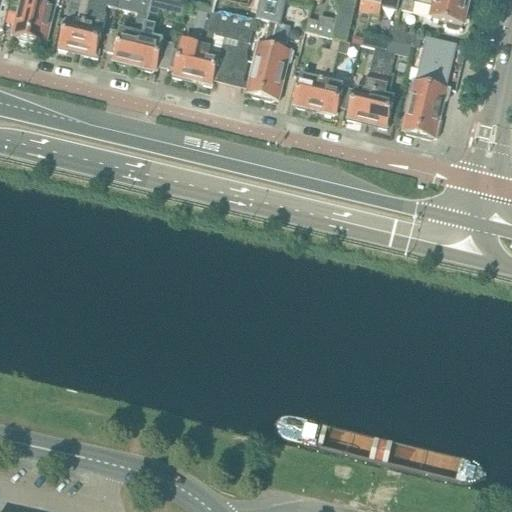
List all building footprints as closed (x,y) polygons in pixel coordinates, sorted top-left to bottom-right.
[(20,0),(11,38),(28,42),(38,0),(20,0)] [(38,0),(28,42),(45,46),(56,0),(38,0)] [(68,51),(77,54),(80,54),(82,46),(78,43),(80,34),(82,34),(90,0),(81,0),(76,24),(65,22),(58,51),(67,54),(68,51)] [(82,46),(80,54),(87,56),(86,58),(97,61),(100,52),(97,51),(106,15),(104,15),(106,8),(116,10),(118,0),(90,0),(82,34),(80,34),(78,43),(82,46)] [(111,30),(105,55),(114,58),(112,64),(128,68),(128,66),(136,68),(139,56),(136,52),(138,43),(140,44),(150,0),(118,0),(116,10),(138,15),(135,30),(131,29),(130,34),(111,30)] [(136,52),(139,56),(136,68),(141,69),(140,71),(156,75),(157,69),(168,72),(169,70),(173,51),(175,45),(153,40),(159,14),(181,19),(184,5),(168,1),(163,0),(150,0),(140,44),(138,43),(136,52)] [(210,11),(213,12),(216,1),(211,0),(208,0),(206,10),(210,11)] [(275,0),(260,0),(256,20),(270,24),(280,26),(286,3),(280,1),(275,0)] [(336,22),(332,41),(341,43),(346,44),(356,3),(342,0),(336,22)] [(362,0),(359,13),(369,16),(372,0),(362,0)] [(372,0),(369,16),(379,18),(381,9),(396,13),(399,0),(372,0)] [(436,0),(403,0),(400,12),(412,15),(414,4),(434,9),(431,21),(446,24),(445,26),(446,29),(448,31),(455,33),(458,32),(460,30),(460,27),(462,28),(463,25),(465,24),(467,16),(465,15),(467,7),(462,5),(462,7),(454,6),(453,1),(447,0),(440,0),(440,2),(436,1),(436,0)] [(0,32),(2,33),(9,5),(0,2),(0,32)] [(173,51),(169,70),(174,71),(172,79),(186,83),(186,80),(191,82),(193,72),(198,70),(200,61),(198,60),(209,13),(198,11),(190,46),(181,43),(179,52),(173,51)] [(191,82),(192,82),(199,83),(198,86),(212,89),(214,77),(242,84),(248,60),(246,59),(255,22),(245,20),(213,12),(213,14),(209,13),(198,60),(200,61),(198,70),(193,72),(191,82)] [(309,21),(306,35),(319,38),(332,41),(336,22),(319,18),(318,23),(309,21)] [(247,98),(262,101),(280,26),(270,24),(264,46),(256,44),(253,55),(255,58),(246,95),(248,96),(247,98)] [(291,29),(280,26),(262,101),(276,105),(277,103),(278,103),(287,66),(291,65),(293,53),(285,51),(291,29)] [(413,49),(416,37),(391,31),(389,43),(413,49)] [(354,38),(352,46),(360,48),(362,39),(354,38)] [(374,51),(384,54),(387,54),(389,45),(363,39),(361,48),(374,51)] [(407,134),(406,136),(418,139),(442,43),(427,40),(426,45),(425,52),(428,53),(423,73),(420,72),(417,83),(412,82),(409,93),(411,96),(402,133),(407,134)] [(318,88),(316,96),(319,102),(317,112),(321,113),(320,116),(336,119),(338,112),(345,114),(345,112),(350,90),(351,89),(332,84),(334,78),(332,78),(337,54),(338,54),(341,43),(332,41),(330,52),(329,52),(320,88),(318,88)] [(418,139),(432,142),(438,139),(441,123),(439,123),(444,104),(447,102),(449,92),(450,91),(445,90),(447,79),(444,78),(449,58),(452,59),(454,52),(455,52),(456,47),(442,43),(418,139)] [(300,76),(292,109),(308,113),(308,110),(315,112),(317,112),(319,102),(316,96),(318,88),(320,88),(329,52),(321,50),(315,75),(313,74),(312,79),(300,76)] [(361,123),(369,125),(372,114),(369,111),(371,101),(373,101),(384,54),(374,51),(364,92),(355,90),(347,122),(361,125),(361,123)] [(369,111),(372,114),(369,125),(374,126),(373,128),(387,131),(395,99),(385,97),(395,56),(387,54),(384,54),(373,101),(371,101),(369,111)]
